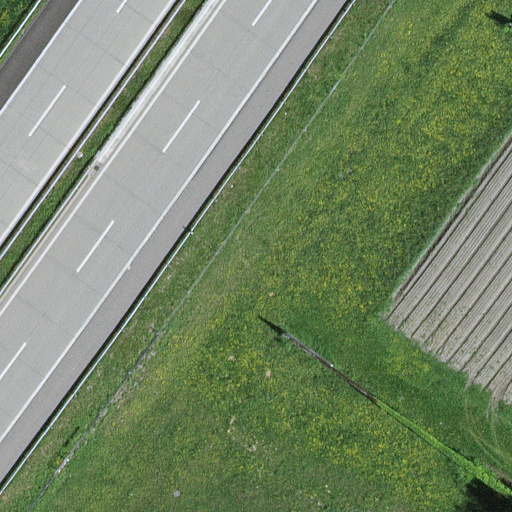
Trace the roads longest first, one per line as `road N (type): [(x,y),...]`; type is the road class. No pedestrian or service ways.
road 1 (motorway): [(0,374),(269,0)]
road 2 (motorway): [(121,0),(0,174)]
